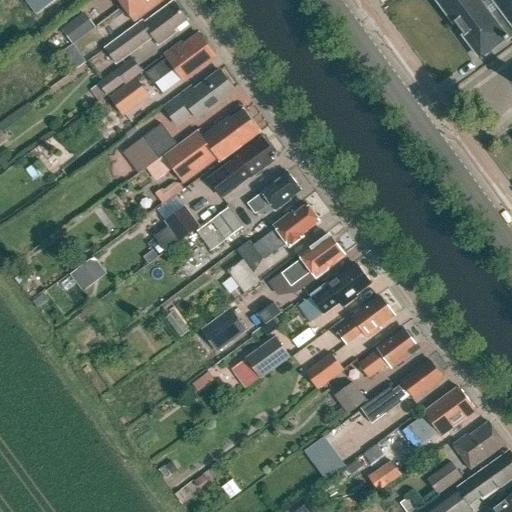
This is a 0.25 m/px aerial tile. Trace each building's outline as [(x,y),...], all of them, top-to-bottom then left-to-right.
[(29,0),(28,1),(36,13),(53,2),(51,0),(29,0)] [(163,0),(133,0),(124,8),(134,22),(163,0)] [(510,39),(509,36),(511,33),(511,0),(438,0),(481,57),(505,39),(506,41),(509,39),(510,39)] [(174,1),(145,23),(143,21),(106,48),(117,64),(153,37),(159,45),(175,33),(173,30),(188,20),(174,1)] [(84,13),(63,29),(74,44),(96,27),(84,13)] [(182,43),(165,56),(167,59),(146,74),(154,85),(175,69),(183,79),(215,55),(200,35),(184,46),(182,43)] [(133,58),(98,84),(107,96),(123,84),(124,85),(143,72),(133,58)] [(221,70),(194,90),(192,86),(163,108),(177,126),(193,114),(197,120),(223,101),(222,99),(235,89),(221,70)] [(136,78),(109,98),(123,117),(151,97),(136,78)] [(204,137),(199,131),(178,146),(165,156),(175,168),(185,182),(218,157),(222,161),(260,133),(244,111),(233,119),(231,117),(204,137)] [(151,166),(156,162),(165,156),(178,146),(162,124),(135,144),(151,166)] [(278,158),(263,137),(236,157),(237,158),(209,179),(220,194),(239,180),(241,184),(251,177),(251,178),(278,158)] [(301,190),(288,172),(261,192),(262,193),(247,204),(255,215),(270,204),(276,212),(291,201),(289,199),(301,190)] [(162,200),(183,190),(178,181),(158,191),(162,200)] [(228,271),(245,294),(263,280),(253,267),(286,243),(290,248),(304,237),(302,234),(320,221),(307,205),(294,215),(292,213),(274,227),(276,230),(254,247),(250,242),(238,251),(245,259),(228,271)] [(200,227),(186,207),(165,222),(169,227),(155,237),(165,252),(179,242),(180,242),(200,227)] [(229,208),(197,232),(211,252),(243,228),(229,208)] [(303,259),(283,274),(292,286),(311,271),(317,279),(328,270),(329,267),(345,255),(329,234),(300,255),(303,259)] [(324,312),(340,300),(345,307),(358,297),(357,295),(372,284),(365,275),(365,272),(362,267),(359,267),(357,264),(330,284),(328,282),(310,295),(324,312)] [(71,275),(81,289),(95,278),(85,265),(71,275)] [(70,278),(61,285),(66,292),(76,285),(70,278)] [(347,345),(364,332),(369,339),(382,329),(381,327),(395,316),(389,308),(389,305),(385,299),(382,299),(381,297),(353,318),(354,320),(338,332),(347,345)] [(284,312),(277,302),(262,314),(269,323),(284,312)] [(218,353),(247,331),(231,309),(201,330),(218,353)] [(404,329),(377,349),(379,351),(360,365),(369,378),(389,363),(393,368),(419,349),(413,341),(413,336),(410,332),(406,331),(404,329)] [(303,369),(341,346),(332,330),(293,353),(303,369)] [(276,337),(246,359),(261,380),(291,358),(276,337)] [(318,389),(344,370),(331,353),(306,372),(318,389)] [(431,360),(401,382),(402,383),(393,390),(391,387),(362,409),(373,424),(357,436),(365,447),(394,426),(386,414),(411,395),(415,400),(444,379),(431,360)] [(208,373),(192,385),(198,392),(214,380),(208,373)] [(335,397),(348,415),(367,401),(354,383),(335,397)] [(459,387),(424,413),(430,420),(424,425),(419,419),(403,431),(412,444),(428,432),(430,435),(437,430),(441,436),(476,410),(459,387)] [(472,434),(471,432),(453,445),(472,471),(506,447),(489,422),(472,434)] [(326,479),(346,464),(325,435),(305,449),(326,479)] [(376,446),(364,455),(371,465),(383,455),(376,446)] [(457,487),(422,511),(473,511),(475,511),(470,505),(483,496),(485,499),(511,478),(511,454),(509,451),(457,488),(457,487)] [(178,470),(172,462),(164,468),(170,476),(178,470)] [(380,491),(402,476),(392,462),(370,477),(380,491)] [(452,462),(427,480),(438,495),(463,478),(452,462)] [(208,482),(214,477),(209,470),(202,475),(208,482)] [(208,483),(208,482),(202,475),(194,482),(200,490),(208,483)] [(230,499),(240,492),(232,481),(222,488),(230,499)] [(492,511),(511,511),(511,496),(492,511)] [(405,511),(419,511),(409,498),(400,505),(405,511)]
